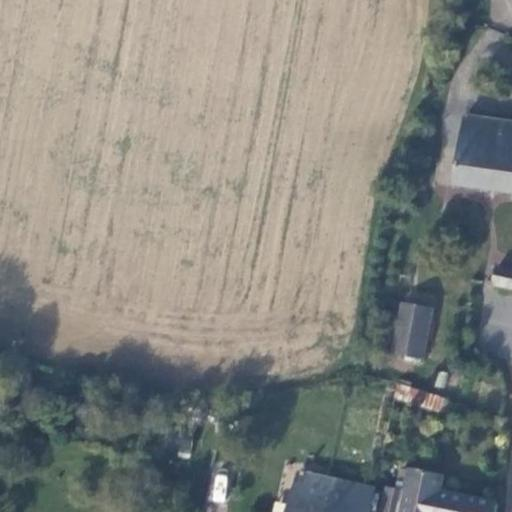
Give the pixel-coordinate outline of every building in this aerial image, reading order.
[(458,184),(511,192),(511,122),(468,116),(458,184)] [(511,272),(500,270),(496,286),(511,288),(511,272)] [(435,310),(405,304),(398,350),(426,357),(435,310)] [(447,412),(451,401),(403,384),(400,397),(447,412)] [(391,487),(390,491),(387,511),(440,511),(445,492),(447,477),(414,469),(412,484),(402,483),(402,488),(391,487)] [(293,511),(334,511),(342,480),(303,471),(293,511)] [(214,474),(213,499),(225,499),(226,474),(214,474)] [(373,511),(379,489),(342,480),(334,511),(373,511)] [(440,511),(497,511),(499,504),(445,492),(440,511)]
